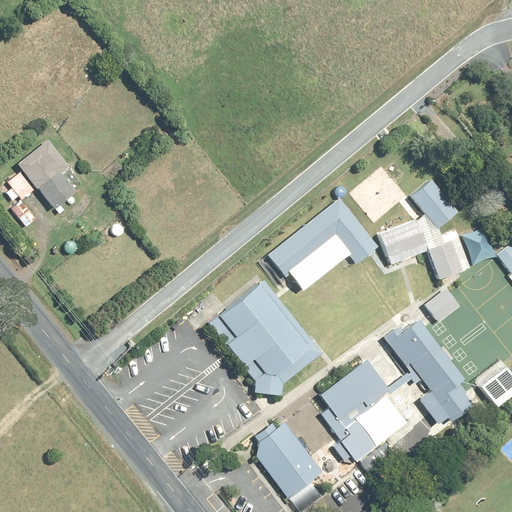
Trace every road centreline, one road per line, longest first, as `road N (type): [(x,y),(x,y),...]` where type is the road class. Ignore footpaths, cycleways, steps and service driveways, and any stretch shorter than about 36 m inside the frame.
road 1 (residential): [(75,369),(281,185),(466,39)]
road 2 (unclassified): [(75,369),(190,511)]
road 3 (unclassified): [(0,275),(75,369)]
